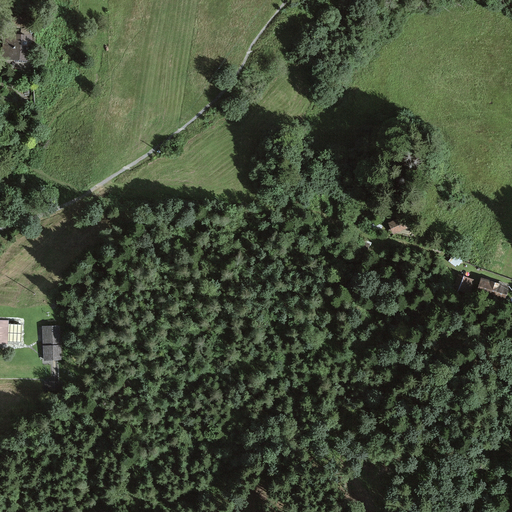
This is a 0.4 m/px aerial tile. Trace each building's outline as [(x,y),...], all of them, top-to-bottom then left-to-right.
[(30,36),(4,35),(3,57),(29,59),(30,36)] [(401,217),(389,223),(394,233),(406,227),(401,217)] [(476,281),(459,275),(455,287),(472,293),(476,281)] [(508,287),(482,278),(477,292),(503,300),(508,287)] [(61,325),(39,326),(41,363),(63,362),(61,325)] [(57,378),(41,379),(42,391),(58,390),(57,378)]
